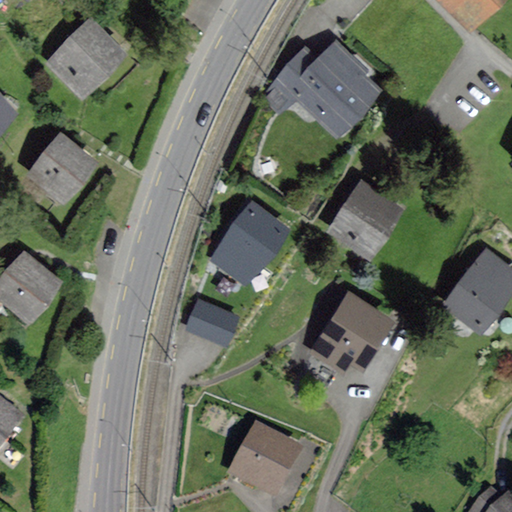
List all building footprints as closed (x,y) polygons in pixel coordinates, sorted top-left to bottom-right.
[(501,0),(444,0),(474,29),(501,0)] [(128,55),(88,14),(42,59),(82,100),(128,55)] [(383,91),(334,42),(318,58),(309,48),(262,96),(281,115),(298,98),(337,137),(383,91)] [(0,92),(0,135),(21,115),(0,92)] [(102,164),(61,131),(28,173),(69,205),(102,164)] [(407,207),(361,177),(327,230),(374,259),(407,207)] [(289,226),(252,200),(208,261),(245,287),(289,226)] [(511,298),(511,268),(484,249),(446,304),(488,333),(511,298)] [(66,285),(24,251),(0,280),(0,301),(32,327),(66,285)] [(400,320),(347,287),(306,355),(342,377),(349,365),(366,375),(400,320)] [(199,299),(186,328),(228,347),(241,317),(199,299)] [(0,460),(28,427),(0,403),(0,460)] [(308,450),(256,424),(231,474),(283,500),(308,450)] [(511,511),(511,490),(503,499),(493,489),(470,511),(511,511)]
